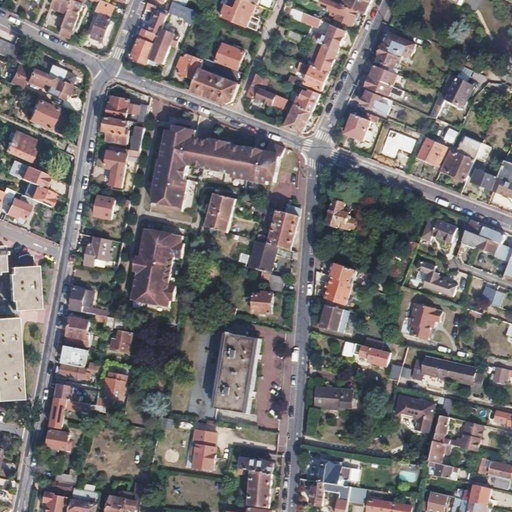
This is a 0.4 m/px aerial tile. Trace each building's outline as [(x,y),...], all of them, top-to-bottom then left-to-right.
[(57,0),(55,8),(69,14),(74,0),(57,0)] [(74,0),(69,14),(61,34),(70,38),(85,0),(74,0)] [(101,15),(92,37),(104,42),(113,19),(111,19),(116,6),(102,0),(100,5),(96,13),(101,15)] [(220,9),(218,14),(223,16),(222,17),(248,28),(248,27),(257,31),(259,26),(258,26),(260,20),(255,18),(260,6),(245,0),(228,0),(228,1),(225,0),(222,0),(221,4),(227,7),(225,11),(220,9)] [(326,0),(324,8),(339,14),(337,19),(357,27),(359,22),(361,22),(364,17),(362,14),(363,13),(329,0),(326,0)] [(329,0),(363,13),(367,15),(374,0),(329,0)] [(170,12),(185,19),(183,23),(192,27),(198,12),(185,6),(174,2),(170,12)] [(149,3),(147,8),(155,12),(157,7),(149,3)] [(292,8),(289,16),(318,27),(321,20),(292,8)] [(158,13),(150,31),(160,35),(165,22),(168,17),(158,13)] [(156,46),(149,63),(155,66),(156,61),(164,65),(172,46),(177,48),(181,37),(166,31),(168,27),(166,27),(168,23),(165,22),(160,35),(156,46)] [(317,32),(313,41),(316,42),(339,51),(346,33),(332,27),(328,37),(317,32)] [(144,29),(140,39),(156,46),(160,35),(150,31),(144,29)] [(290,31),(287,37),(308,46),(310,39),(290,31)] [(381,56),(378,62),(383,64),(382,69),(393,73),(397,62),(400,64),(404,54),(411,57),(416,46),(390,34),(386,43),(387,43),(386,46),(384,45),(380,55),(381,56)] [(140,39),(132,59),(148,65),(149,63),(156,46),(140,39)] [(0,40),(0,54),(8,58),(13,46),(0,40)] [(316,42),(315,46),(324,50),(321,57),(334,62),(339,51),(316,42)] [(225,44),(217,63),(239,71),(246,53),(225,44)] [(13,46),(8,58),(17,62),(22,50),(13,46)] [(187,54),(179,74),(197,81),(201,70),(204,62),(204,61),(187,54)] [(320,56),(318,61),(324,64),(321,71),(329,74),(334,62),(321,57),(320,56)] [(204,61),(204,62),(213,67),(215,62),(206,58),(204,61)] [(30,59),(27,66),(37,71),(53,78),(71,86),(75,77),(41,62),(41,63),(30,59)] [(67,95),(71,86),(53,78),(37,71),(27,66),(20,64),(14,78),(26,83),(27,80),(31,81),(30,84),(39,89),(41,84),(49,87),(46,93),(61,100),(64,94),(67,95)] [(310,66),(305,77),(308,78),(306,84),(322,90),(329,74),(321,71),(310,66)] [(376,67),(371,78),(394,88),(399,76),(393,73),(382,69),(376,67)] [(463,67),(457,78),(468,83),(474,71),(463,67)] [(197,81),(192,92),(227,105),(234,102),(240,85),(201,70),(197,81)] [(258,74),(253,85),(262,89),(266,78),(258,74)] [(290,76),(287,81),(299,86),(301,81),(290,76)] [(14,78),(11,84),(23,89),(26,83),(14,78)] [(371,78),(367,87),(390,97),(391,93),(403,98),(405,92),(394,88),(371,78)] [(448,96),(447,99),(463,107),(474,86),(468,83),(457,78),(454,85),(448,96)] [(447,82),(442,93),(448,96),(454,85),(447,82)] [(253,85),(249,96),(273,106),(274,105),(285,109),(288,102),(288,100),(262,89),(253,85)] [(299,97),(295,105),(313,112),(320,94),(310,90),(309,93),(304,91),(301,98),(299,97)] [(365,96),(363,102),(378,109),(389,113),(393,105),(384,102),(386,98),(368,91),(366,96),(365,96)] [(440,97),(436,105),(443,107),(447,99),(448,96),(442,93),(439,92),(437,96),(440,97)] [(38,96),(28,120),(48,129),(56,110),(44,104),(46,100),(38,96)] [(110,107),(108,115),(127,118),(130,101),(113,98),(111,107),(110,107)] [(132,113),(130,122),(145,125),(149,107),(139,105),(137,114),(132,113)] [(295,105),(286,127),(303,134),(313,112),(295,105)] [(355,116),(347,135),(364,142),(372,123),(355,116)] [(108,118),(105,132),(110,133),(108,141),(128,145),(130,136),(127,135),(130,122),(108,118)] [(153,188),(152,195),(154,195),(153,203),(169,206),(169,209),(184,212),(191,180),(187,179),(190,166),(232,175),(232,178),(268,185),(269,182),(276,183),(280,158),(282,158),(285,149),(270,143),(266,152),(259,149),(259,152),(254,151),(255,148),(245,146),(244,147),(231,145),(231,142),(210,138),(209,140),(195,137),(188,136),(190,129),(176,126),(174,131),(167,130),(161,161),(159,160),(155,181),(160,182),(158,189),(153,188)] [(137,128),(132,150),(141,152),(145,130),(137,128)] [(455,144),(459,131),(449,128),(445,141),(455,144)] [(190,129),(188,136),(195,137),(197,130),(190,129)] [(15,131),(6,151),(29,161),(33,151),(29,150),(34,139),(15,131)] [(466,133),(462,142),(481,150),(484,144),(485,141),(466,133)] [(429,139),(420,157),(436,165),(437,161),(441,163),(448,149),(429,139)] [(450,153),(443,168),(450,171),(449,174),(467,182),(477,159),(481,150),(462,142),(457,156),(450,153)] [(481,150),(477,159),(486,163),(493,147),(484,144),(481,150)] [(109,152),(105,169),(126,173),(129,156),(128,156),(109,152)] [(499,178),(494,191),(504,195),(505,193),(511,195),(511,162),(506,160),(499,178)] [(27,167),(21,179),(35,185),(42,188),(48,176),(27,167)] [(478,170),(473,182),(494,191),(499,178),(478,170)] [(35,185),(30,198),(33,199),(49,206),(53,194),(42,188),(35,185)] [(0,211),(4,213),(15,191),(5,187),(2,193),(0,192),(0,211)] [(15,191),(4,213),(16,219),(16,220),(22,223),(33,199),(30,198),(15,191)] [(211,215),(207,228),(228,234),(237,200),(216,195),(213,206),(210,206),(208,214),(211,215)] [(100,197),(96,216),(112,220),(116,200),(100,197)] [(123,200),(121,212),(129,213),(131,201),(123,200)] [(336,202),(329,225),(346,230),(347,227),(355,230),(358,222),(349,219),(351,214),(345,212),(347,205),(336,202)] [(259,236),(257,242),(270,245),(278,247),(291,251),(300,219),(301,210),(288,205),(286,213),(279,211),(253,204),(252,209),(267,213),(265,221),(271,223),(270,225),(275,227),(272,237),(270,236),(269,238),(259,236)] [(431,217),(424,233),(453,244),(459,229),(439,221),(439,220),(431,217)] [(471,220),(466,231),(467,231),(481,237),(502,245),(506,236),(480,225),(480,224),(471,220)] [(137,273),(132,301),(168,308),(170,301),(173,302),(177,287),(169,285),(175,258),(182,259),(185,245),(181,244),(183,237),(146,229),(140,258),(139,265),(135,264),(133,272),(137,273)] [(467,231),(463,241),(477,246),(481,237),(467,231)] [(90,244),(86,264),(96,266),(97,259),(107,261),(112,240),(96,237),(94,245),(90,244)] [(481,237),(477,246),(508,258),(511,249),(502,245),(481,237)] [(256,241),(249,268),(263,271),(271,273),(278,247),(270,245),(257,242),(256,241)] [(412,242),(406,257),(413,260),(416,252),(419,245),(412,242)] [(20,267),(10,267),(13,310),(39,308),(36,265),(29,266),(29,260),(32,259),(31,256),(26,257),(22,257),(18,256),(17,259),(19,260),(20,267)] [(420,261),(417,271),(429,275),(425,288),(454,298),(459,286),(446,281),(445,282),(439,280),(441,277),(438,276),(439,274),(435,272),(437,267),(420,261)] [(332,263),(329,272),(333,274),(332,277),(353,284),(357,272),(332,263)] [(270,279),(268,289),(282,293),(285,278),(271,274),(270,279)] [(333,278),(326,298),(346,305),(353,284),(332,277),(332,278),(333,278)] [(397,285),(392,297),(397,298),(398,297),(402,287),(397,285)] [(402,287),(398,297),(417,303),(419,297),(432,302),(430,307),(440,311),(443,301),(402,287)] [(486,288),(482,300),(489,302),(493,290),(486,288)] [(76,289),(72,310),(97,315),(109,318),(110,312),(84,307),(85,306),(88,307),(91,292),(76,289)] [(255,296),(254,313),(273,314),(274,294),(264,294),(263,296),(255,296)] [(328,305),(322,328),(343,333),(349,311),(328,305)] [(225,306),(223,314),(235,317),(237,309),(225,306)] [(15,317),(0,317),(0,399),(20,398),(15,317)] [(72,318),(67,342),(88,346),(90,336),(88,335),(91,322),(72,318)] [(108,323),(107,326),(122,329),(124,321),(109,318),(108,323)] [(114,340),(112,350),(129,354),(133,334),(121,332),(119,341),(114,340)] [(229,334),(216,409),(246,414),(259,339),(229,334)] [(367,338),(365,346),(382,351),(384,343),(367,338)] [(348,342),(345,354),(350,355),(353,354),(371,359),(370,363),(378,365),(377,371),(390,375),(389,379),(398,382),(403,367),(389,364),(391,354),(382,351),(365,346),(348,342)] [(67,346),(64,363),(86,367),(89,350),(67,346)] [(418,360),(416,370),(450,378),(453,364),(427,358),(426,362),(418,360)] [(64,363),(62,375),(86,379),(87,372),(98,374),(99,370),(90,368),(88,368),(86,367),(64,363)] [(453,364),(450,378),(482,385),(484,375),(476,373),(477,369),(453,364)] [(499,368),(495,382),(504,384),(504,381),(508,382),(509,377),(511,371),(499,368)] [(416,370),(414,379),(423,381),(425,374),(449,380),(450,378),(416,370)] [(109,380),(106,397),(123,401),(127,376),(122,375),(121,377),(110,375),(109,380)] [(450,378),(449,380),(473,386),(471,392),(480,394),(482,385),(450,378)] [(59,385),(57,398),(72,401),(75,387),(59,385)] [(318,389),(316,408),(343,410),(343,408),(352,409),(354,395),(344,394),(344,390),(318,389)] [(402,396),(397,416),(419,420),(416,431),(430,434),(437,404),(402,396)] [(57,398),(52,426),(63,428),(67,407),(90,411),(91,409),(92,404),(72,401),(57,398)] [(98,398),(97,405),(106,407),(113,408),(114,403),(111,402),(111,401),(98,398)] [(445,399),(441,416),(448,418),(452,400),(445,399)] [(92,404),(91,409),(105,412),(106,407),(97,405),(92,404)] [(441,416),(435,442),(447,445),(478,452),(484,429),(467,425),(463,440),(458,439),(458,442),(451,441),(451,442),(444,440),(445,435),(447,436),(449,427),(447,427),(450,418),(448,418),(441,416)] [(51,430),(48,448),(59,450),(70,452),(72,445),(69,444),(71,434),(51,430)] [(197,433),(193,455),(197,455),(195,468),(214,471),(218,448),(217,448),(219,436),(197,433)] [(435,442),(431,462),(442,465),(443,457),(444,457),(447,445),(435,442)] [(48,448),(46,456),(58,459),(59,450),(48,448)] [(344,454),(342,467),(352,469),(350,482),(344,481),(344,484),(359,487),(364,457),(344,454)] [(481,459),(477,473),(480,474),(482,466),(486,467),(487,460),(481,459)] [(242,461),(241,469),(246,470),(253,471),(273,474),(274,464),(250,460),(250,462),(242,461)] [(430,468),(428,474),(457,481),(459,474),(453,473),(454,468),(442,465),(431,462),(430,468)] [(511,466),(493,462),(490,476),(497,478),(511,481),(511,476),(511,466)] [(323,464),(320,483),(344,486),(344,484),(344,481),(350,482),(352,469),(342,467),(323,464)] [(58,473),(57,481),(76,484),(79,470),(71,469),(70,475),(58,473)] [(253,471),(250,506),(270,508),(273,474),(253,471)] [(459,479),(469,481),(471,473),(461,471),(459,479)] [(113,476),(109,496),(113,497),(114,497),(118,477),(113,476)] [(497,478),(496,485),(509,488),(511,481),(497,478)] [(301,479),(300,486),(315,488),(312,505),(323,507),(325,492),(341,494),(338,511),(347,511),(349,502),(352,488),(344,486),(320,483),(301,479)] [(129,495),(125,511),(131,511),(137,511),(142,486),(135,484),(133,496),(129,495)] [(466,491),(464,500),(488,506),(492,490),(476,486),(474,493),(466,491)] [(76,488),(71,511),(97,511),(101,493),(76,488)] [(352,488),(349,502),(365,505),(367,490),(352,488)] [(434,493),(430,510),(433,510),(432,511),(443,511),(448,496),(434,493)] [(46,494),(44,503),(50,504),(48,511),(67,511),(70,501),(55,498),(56,496),(46,494)] [(113,497),(109,511),(125,511),(129,495),(123,494),(122,499),(114,497),(113,497)] [(370,500),(368,511),(411,511),(412,508),(370,500)] [(464,500),(461,511),(486,511),(488,506),(464,500)] [(209,511),(218,511),(220,503),(211,502),(209,511)]
